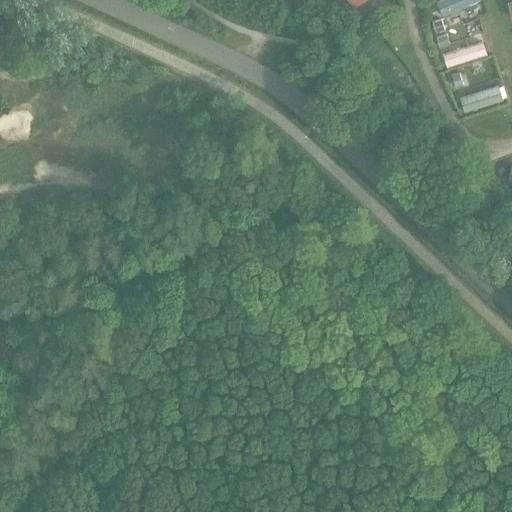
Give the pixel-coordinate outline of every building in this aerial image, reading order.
[(347,0),(354,9),(367,0),(347,0)] [(437,0),(442,13),(477,0),(437,0)] [(442,19),(433,22),(437,34),(446,31),(442,19)] [(447,35),(437,38),(441,47),(450,44),(447,35)] [(486,38),(445,52),(449,65),(490,52),(486,38)] [(460,73),(452,75),(456,87),(463,85),(460,73)] [(467,111),(507,98),(502,83),(462,96),(467,111)]
